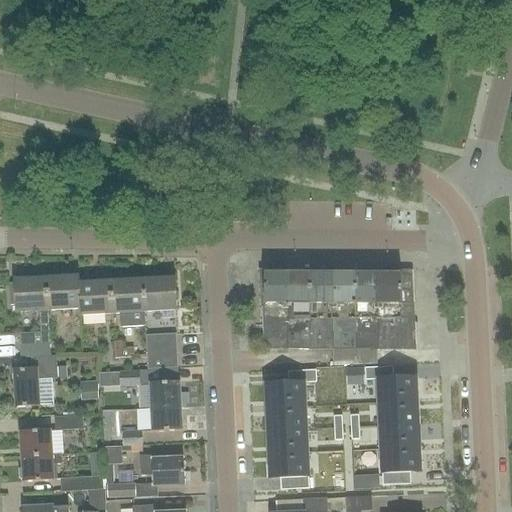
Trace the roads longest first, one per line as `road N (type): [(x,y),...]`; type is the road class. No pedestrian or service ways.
road 1 (tertiary): [(461,210),(393,168),(0,84)]
road 2 (residential): [(229,511),(215,240)]
road 3 (tertiary): [(485,511),(470,241)]
road 4 (residential): [(470,241),(215,240)]
road 5 (residential): [(215,240),(0,237)]
road 6 (residential): [(477,181),(511,40)]
